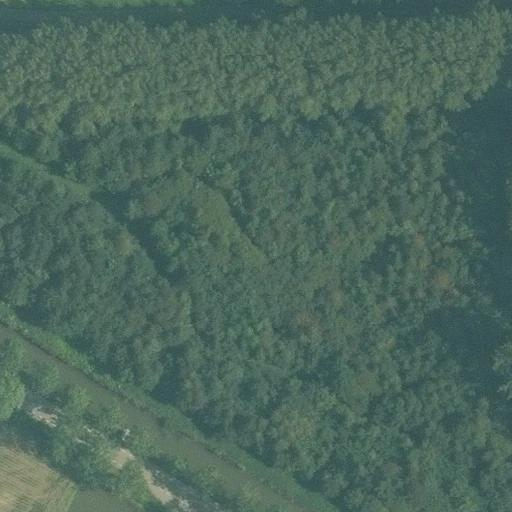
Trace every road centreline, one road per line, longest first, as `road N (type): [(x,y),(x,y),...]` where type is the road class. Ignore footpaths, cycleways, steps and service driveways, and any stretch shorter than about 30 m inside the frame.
road 1 (tertiary): [(511,27),(0,42)]
road 2 (tertiary): [(176,491),(0,379)]
